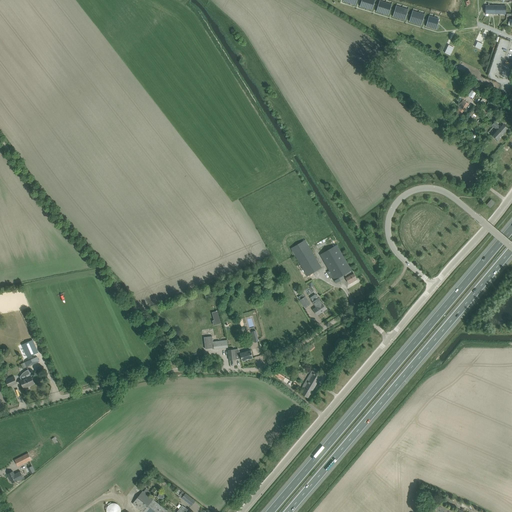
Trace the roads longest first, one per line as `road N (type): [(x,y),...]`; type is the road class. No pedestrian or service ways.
road 1 (residential): [(0,416),(138,375),(259,368),(356,313),(388,339)]
road 2 (motorway): [(511,228),(270,511)]
road 3 (motorway): [(287,511),(511,247)]
road 4 (track): [(0,139),(124,291),(173,369)]
road 5 (unclassified): [(240,511),(388,339)]
road 6 (track): [(185,2),(199,12),(289,156),(297,150)]
road 7 (unclassified): [(511,246),(438,188),(414,189),(394,205)]
road 8 (unclassified): [(433,286),(511,195)]
